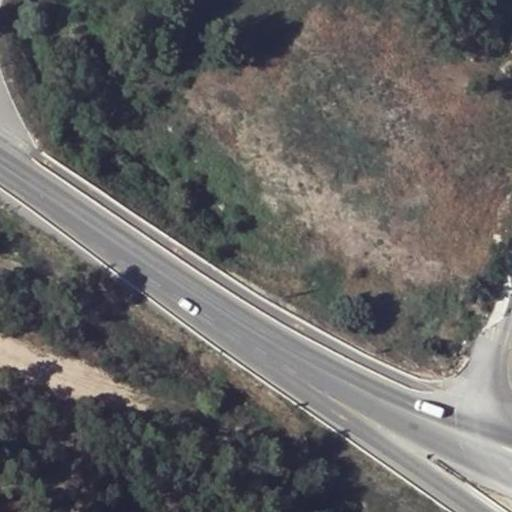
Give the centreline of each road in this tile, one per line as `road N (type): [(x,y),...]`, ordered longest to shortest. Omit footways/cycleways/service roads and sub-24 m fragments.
road 1 (motorway): [(16,171),(264,362),(481,511)]
road 2 (secondary): [(282,348),(16,171)]
road 3 (secondary): [(282,348),(511,477)]
road 4 (secondary): [(482,423),(282,348)]
road 5 (track): [(177,410),(0,358)]
